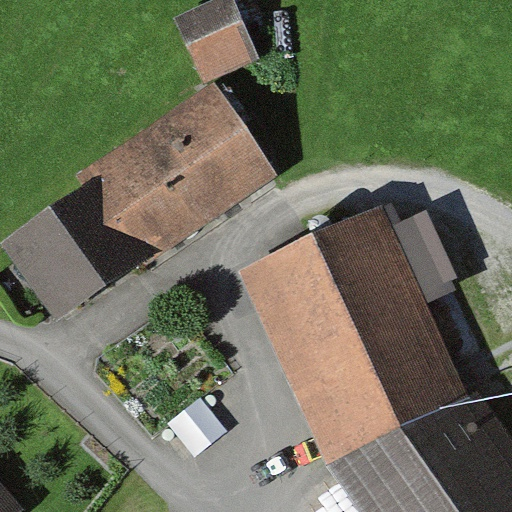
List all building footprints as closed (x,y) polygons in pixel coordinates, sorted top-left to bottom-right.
[(239,2),(181,26),(210,90),(266,66),(239,2)] [(286,184),(222,92),(94,179),(103,191),(8,255),(62,336),(286,184)] [(401,234),(391,213),(244,280),(336,476),(482,409),(437,312),(470,297),(433,218),(401,234)] [(336,476),(360,511),(511,511),(511,448),(482,409),(336,476)] [(0,511),(27,511),(0,482),(0,511)]
